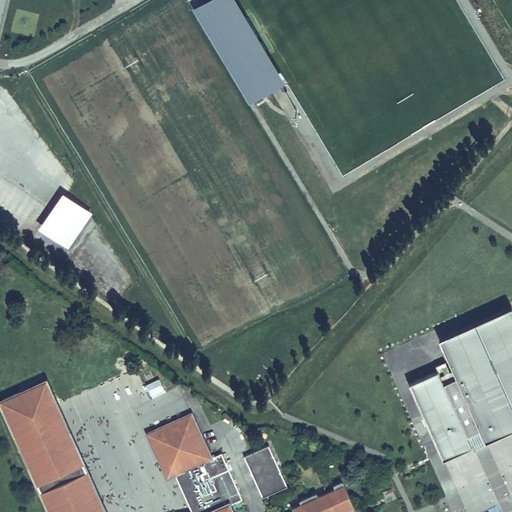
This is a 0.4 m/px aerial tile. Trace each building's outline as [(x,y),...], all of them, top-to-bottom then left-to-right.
[(252,102),(288,81),(239,0),(211,0),(196,9),(252,102)] [(93,212),(64,192),(40,227),(69,247),(93,212)] [(511,308),(511,306),(441,338),(455,368),(443,373),(441,368),(409,383),(443,459),(472,446),(468,436),(482,429),(487,440),(511,428),(511,308)] [(159,376),(145,384),(151,396),(165,388),(159,376)] [(51,511),(42,491),(48,488),(45,481),(39,483),(6,409),(5,410),(1,401),(21,391),(22,394),(26,392),(25,390),(46,380),(50,389),(49,390),(82,464),(77,466),(81,474),(86,471),(104,511),(192,511),(191,510),(183,511),(108,511),(59,402),(48,377),(0,399),(0,405),(48,511),(235,511),(232,504),(229,505),(231,511),(51,511)] [(222,453),(213,457),(211,457),(191,413),(155,430),(176,476),(191,510),(192,511),(104,511),(86,471),(81,474),(77,466),(82,464),(49,390),(50,389),(46,380),(25,390),(26,392),(22,394),(21,391),(1,401),(5,410),(6,409),(39,483),(45,481),(48,488),(42,491),(51,511),(231,511),(229,505),(232,504),(242,499),(222,453)] [(127,413),(128,381),(103,380),(103,394),(115,395),(115,412),(127,413)] [(167,480),(176,476),(155,430),(191,413),(211,457),(213,457),(192,411),(145,432),(167,480)] [(490,448),(487,440),(482,429),(468,436),(472,446),(476,454),(489,448),(490,448)] [(281,472),(273,456),(272,456),(267,446),(246,455),(251,466),(249,467),(257,483),(258,483),(264,497),(286,487),(279,472),(281,472)] [(300,500),(301,503),(292,507),(294,511),(336,511),(343,509),(341,507),(344,506),(346,511),(352,511),(356,510),(342,481),(334,484),(336,488),(318,496),(316,492),(300,500)] [(391,487),(384,491),(386,496),(394,492),(391,487)]
